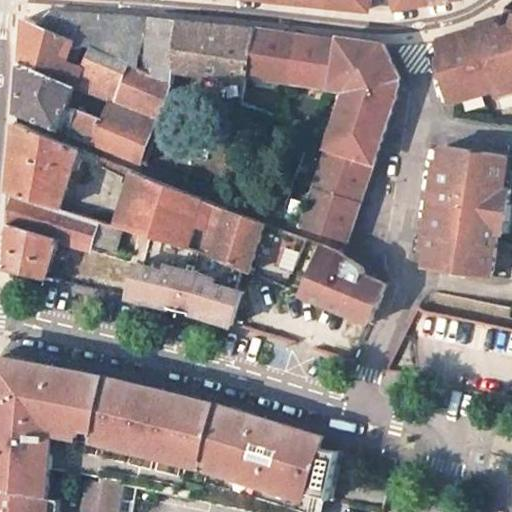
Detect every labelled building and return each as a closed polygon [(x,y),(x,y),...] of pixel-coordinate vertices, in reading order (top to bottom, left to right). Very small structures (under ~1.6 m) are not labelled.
[(362,10),(368,6),(368,0),(338,0),(337,7),(362,10)] [(403,8),(407,7),(435,2),(434,0),(391,0),(392,3),(396,7),(399,8),(403,8)] [(66,62),(71,52),(77,39),(92,46),(137,66),(147,18),(52,10),(38,23),(26,18),(25,33),(25,36),(24,45),(66,62)] [(176,69),(172,68),(178,20),(147,18),(137,66),(173,82),(176,69)] [(172,68),(176,69),(199,73),(246,81),(246,78),(256,31),(256,27),(178,20),(172,68)] [(485,35),(489,34),(485,20),(468,28),(475,49),(488,45),(485,35)] [(500,30),(489,34),(485,35),(488,45),(475,49),(468,28),(449,35),(441,39),(461,97),(495,85),(511,80),(511,81),(511,35),(503,39),(500,30)] [(291,84),(297,37),(256,31),(246,78),(291,84)] [(372,42),(339,36),(338,43),(333,42),(334,78),(330,89),(345,95),(330,135),(376,154),(391,115),(395,105),(397,95),(398,84),(399,83),(397,74),(384,42),(372,42)] [(326,89),(333,42),(297,37),(291,84),(326,89)] [(334,78),(333,42),(326,89),(330,89),(334,78)] [(123,82),(116,99),(111,97),(104,117),(70,103),(78,84),(60,77),(66,62),(24,45),(21,84),(19,102),(18,110),(132,156),(149,113),(159,117),(171,86),(173,82),(137,66),(92,46),(87,58),(83,66),(123,82)] [(87,58),(71,52),(66,62),(83,66),(87,58)] [(78,84),(111,97),(116,99),(123,82),(83,66),(66,62),(60,77),(78,84)] [(242,98),(246,81),(199,73),(196,90),(242,98)] [(511,89),(511,81),(511,80),(495,85),(498,95),(511,89)] [(159,117),(149,113),(132,156),(143,160),(146,152),(159,117)] [(80,147),(18,121),(15,154),(13,172),(12,190),(62,207),(67,190),(78,156),(105,168),(108,159),(80,147)] [(511,186),(504,185),(507,164),(509,155),(446,143),(440,174),(448,175),(446,188),(438,187),(435,201),(444,202),(439,234),(429,232),(424,266),(451,271),(453,263),(466,264),(465,274),(490,278),(499,231),(501,219),(509,221),(511,204),(511,186)] [(373,161),(327,144),(312,183),(357,201),(373,161)] [(143,160),(153,164),(156,155),(146,152),(143,160)] [(114,161),(108,159),(105,168),(111,170),(114,161)] [(265,221),(132,169),(117,223),(122,225),(151,234),(153,234),(194,246),(240,266),(249,269),(265,221)] [(298,221),(343,238),(357,201),(312,183),(298,221)] [(9,221),(59,236),(73,240),(73,242),(92,248),(93,242),(115,249),(122,225),(117,223),(112,222),(111,223),(62,207),(12,190),(11,204),(9,221)] [(509,221),(501,219),(499,231),(507,232),(509,221)] [(53,261),(59,236),(9,221),(8,236),(7,250),(53,261)] [(226,320),(235,287),(240,266),(194,246),(153,234),(148,262),(141,296),(194,308),(226,320)] [(337,250),(322,244),(310,281),(379,309),(383,297),(376,295),(380,282),(360,276),(361,272),(337,250)] [(51,268),(53,261),(7,250),(6,257),(51,268)] [(6,257),(6,264),(49,274),(51,268),(6,257)] [(141,296),(148,262),(145,262),(140,260),(131,293),(141,296)] [(379,309),(310,281),(305,293),(374,322),(379,309)] [(376,295),(383,297),(387,285),(380,282),(376,295)] [(242,289),(235,287),(226,320),(232,323),(242,289)] [(20,359),(0,355),(0,378),(3,378),(20,359)] [(0,475),(0,486),(50,495),(51,480),(52,470),(91,477),(102,479),(104,476),(124,481),(157,489),(256,511),(318,511),(322,497),(329,499),(340,453),(316,447),(318,437),(214,403),(105,376),(20,359),(3,378),(0,378),(0,465),(13,468),(12,478),(0,475)] [(102,479),(91,477),(85,510),(97,511),(117,511),(124,481),(104,476),(102,479)] [(0,511),(59,511),(62,497),(50,495),(0,486),(0,511)]
